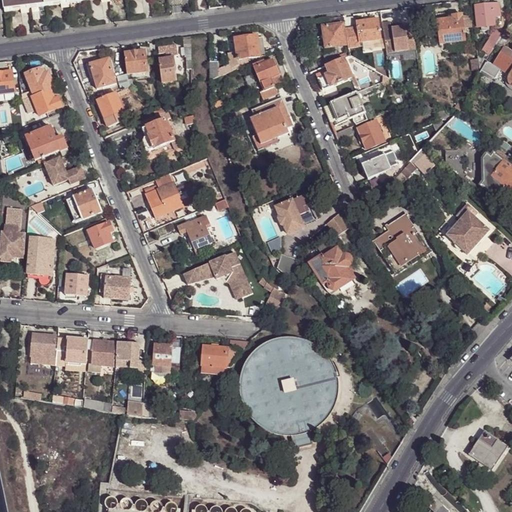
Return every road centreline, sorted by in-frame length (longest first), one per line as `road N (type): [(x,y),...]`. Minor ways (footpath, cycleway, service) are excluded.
road 1 (residential): [(53,42),(166,324)]
road 2 (tertiary): [(511,322),(433,409),(374,511)]
road 3 (residential): [(274,12),(53,42)]
road 4 (residential): [(274,12),(354,203)]
road 5 (residential): [(0,310),(166,324)]
